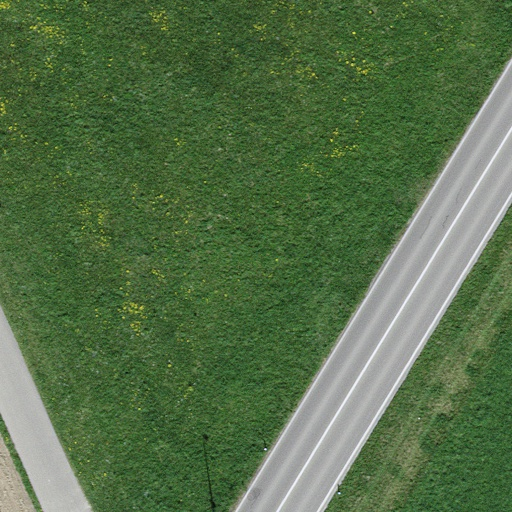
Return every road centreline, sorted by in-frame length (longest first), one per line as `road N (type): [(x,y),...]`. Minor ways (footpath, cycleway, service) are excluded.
road 1 (primary): [(278,511),(511,127)]
road 2 (residential): [(70,511),(0,358)]
